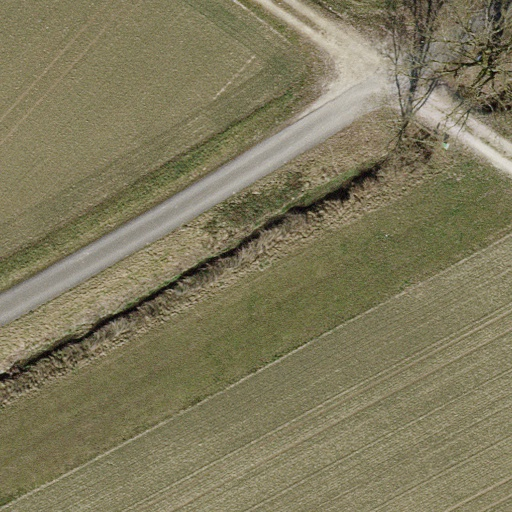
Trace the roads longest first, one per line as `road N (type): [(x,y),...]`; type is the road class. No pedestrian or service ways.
road 1 (track): [(511,12),(0,310)]
road 2 (track): [(285,0),(511,155)]
